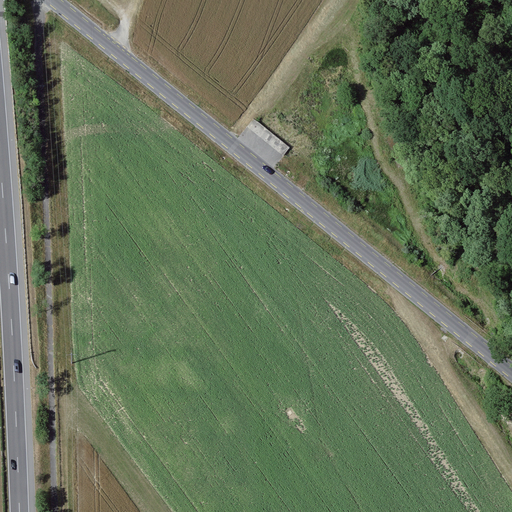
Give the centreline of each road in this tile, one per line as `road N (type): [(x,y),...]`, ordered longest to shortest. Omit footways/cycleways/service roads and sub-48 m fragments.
road 1 (tertiary): [(53,0),(511,371)]
road 2 (motorway): [(19,511),(0,154)]
